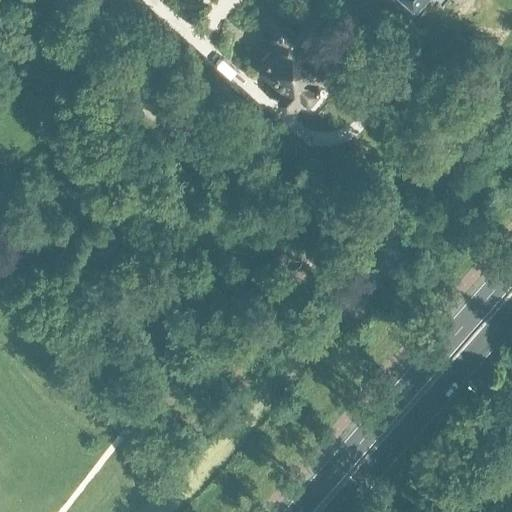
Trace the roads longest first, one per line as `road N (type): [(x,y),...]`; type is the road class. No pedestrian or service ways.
road 1 (primary): [(511,267),(295,511)]
road 2 (primary): [(334,511),(511,312)]
